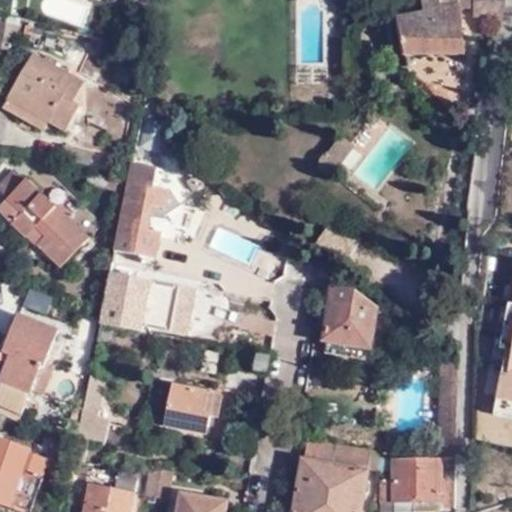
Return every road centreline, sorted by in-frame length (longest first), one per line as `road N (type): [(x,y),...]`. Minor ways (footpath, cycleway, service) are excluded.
road 1 (residential): [(511,46),(489,140),(468,511)]
road 2 (residential): [(297,301),(261,511)]
